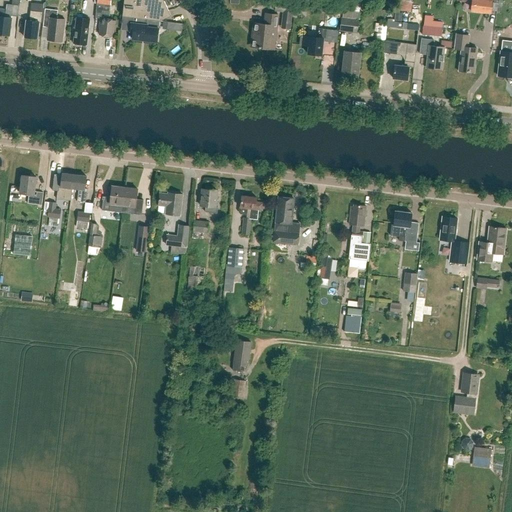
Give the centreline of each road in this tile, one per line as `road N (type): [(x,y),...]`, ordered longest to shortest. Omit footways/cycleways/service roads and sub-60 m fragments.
road 1 (unclassified): [(511,203),(0,140)]
road 2 (unknown): [(278,357),(447,376),(455,370),(475,199)]
road 3 (tertiary): [(511,124),(204,87)]
road 4 (tertiary): [(204,87),(0,63)]
